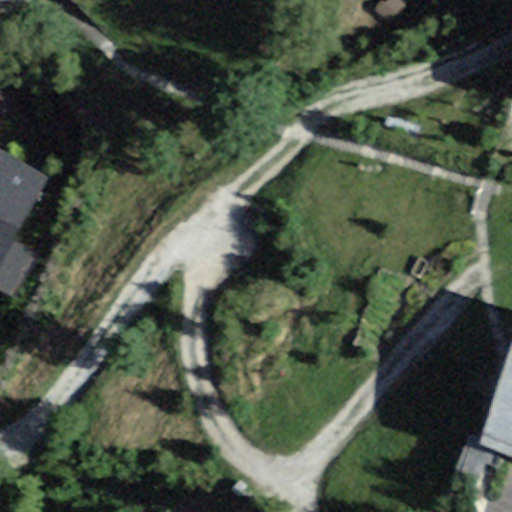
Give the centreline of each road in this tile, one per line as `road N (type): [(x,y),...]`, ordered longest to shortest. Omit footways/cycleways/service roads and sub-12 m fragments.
road 1 (residential): [(183,236),(198,244),(187,351),(200,417),(241,459),(283,471),(478,268)]
road 2 (residential): [(183,236),(317,112),(468,60),(511,30)]
road 3 (residential): [(0,435),(20,430),(183,236)]
